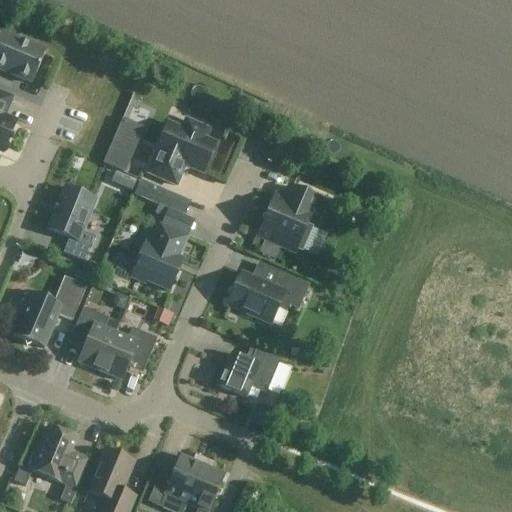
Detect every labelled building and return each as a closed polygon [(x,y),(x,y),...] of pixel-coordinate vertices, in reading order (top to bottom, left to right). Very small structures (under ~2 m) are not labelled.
[(0,71),(31,85),(45,53),(32,48),(33,44),(20,39),(19,42),(0,35),(0,71)] [(0,151),(3,153),(15,125),(2,119),(10,100),(0,95),(0,151)] [(148,175),(175,187),(182,172),(182,171),(189,168),(189,169),(203,175),(215,146),(200,139),(204,130),(186,122),(182,131),(168,125),(155,154),(157,155),(148,175)] [(134,192),(145,197),(149,186),(139,182),(134,192)] [(325,203),(291,188),(285,202),(274,198),(257,237),(295,254),(296,250),(301,252),(311,229),(307,227),(312,214),(318,217),(325,203)] [(65,189),(48,231),(69,240),(63,255),(85,264),(95,239),(81,234),(94,201),(65,189)] [(173,269),(186,239),(159,227),(150,247),(145,245),(131,276),(169,292),(178,271),(173,269)] [(231,291),(226,303),(228,304),(226,307),(270,327),(277,310),(285,313),(288,306),(297,310),(308,287),(276,273),(270,287),(241,274),(233,292),(231,291)] [(64,279),(54,303),(24,291),(18,305),(23,307),(11,337),(45,351),(59,317),(72,322),(87,288),(64,279)] [(76,365),(99,374),(116,333),(104,328),(108,320),(83,309),(71,338),(85,344),(76,365)] [(128,338),(116,333),(99,374),(120,383),(129,362),(145,369),(157,340),(132,329),(128,338)] [(280,361),(250,349),(245,360),(231,354),(216,387),(247,400),(251,390),(266,396),(280,361)] [(62,486),(64,481),(69,483),(61,501),(72,505),(86,472),(75,468),(79,459),(71,456),(78,439),(47,426),(35,455),(33,455),(28,466),(30,469),(28,472),(62,486)] [(130,511),(137,498),(124,492),(135,464),(104,450),(86,493),(104,501),(99,511),(130,511)] [(186,506),(203,465),(180,456),(173,470),(163,466),(149,501),(160,506),(164,497),(186,506)] [(203,465),(186,506),(197,511),(196,511),(210,511),(226,475),(203,465)]
